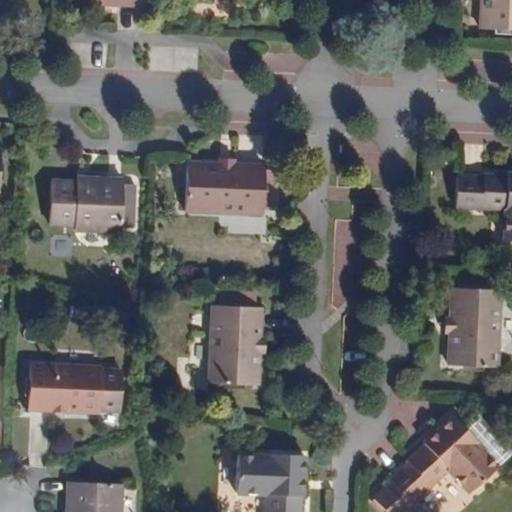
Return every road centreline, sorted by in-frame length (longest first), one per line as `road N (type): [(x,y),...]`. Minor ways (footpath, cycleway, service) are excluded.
road 1 (residential): [(407,105),(393,135),(381,396),(369,419),(349,430)]
road 2 (residential): [(349,430),(322,406),(305,375),(319,106)]
road 3 (residential): [(0,91),(319,106)]
